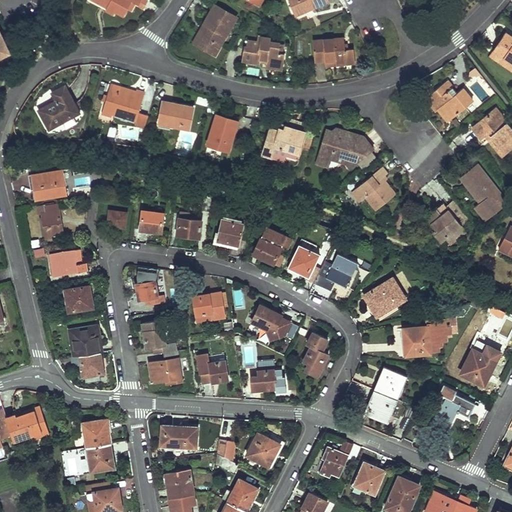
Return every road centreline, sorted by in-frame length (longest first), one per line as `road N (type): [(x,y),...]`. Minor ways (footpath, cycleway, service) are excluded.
road 1 (residential): [(132,402),(113,274),(116,259),(129,253),(237,270),(345,324),(350,365),(319,417)]
road 2 (residential): [(365,86),(269,95),(142,61)]
road 3 (residential): [(319,417),(132,402)]
road 4 (residential): [(0,196),(40,378)]
road 5 (residential): [(142,61),(95,50),(58,57),(20,85),(0,124)]
road 6 (residential): [(469,481),(319,417)]
